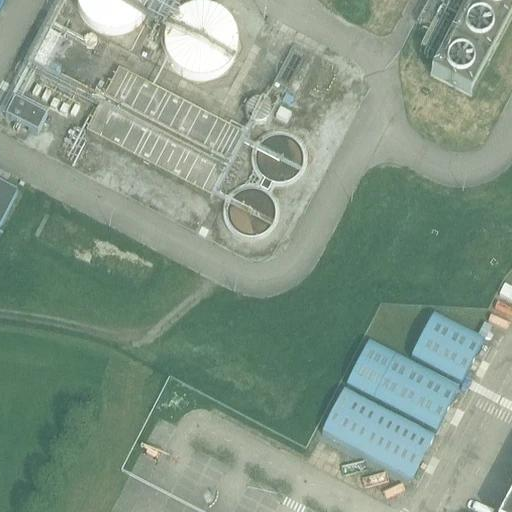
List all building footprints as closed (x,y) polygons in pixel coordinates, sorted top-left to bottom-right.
[(148,6),(149,0),(74,0),(75,4),(77,10),(80,17),(84,22),(89,27),(97,31),(103,33),(109,34),(117,34),(125,32),(131,29),(138,24),(143,19),(146,12),(148,6)] [(511,0),(428,0),(416,22),(449,40),(430,77),(471,99),(511,20),(511,0)] [(235,54),(236,48),(235,41),(234,36),(231,31),(227,25),(222,20),(218,18),(212,15),(203,14),(197,14),(191,16),(184,19),(179,22),(174,28),(171,33),(168,41),(168,48),(168,55),(171,62),(175,68),(178,72),(184,77),(190,79),(196,81),(203,82),(210,81),(215,79),(221,76),(226,71),(230,67),(233,60),(235,54)] [(242,136),(116,72),(84,136),(210,199),(242,136)] [(272,117),(274,111),(273,106),(270,102),(266,99),(262,98),(256,98),(252,101),(249,104),(247,110),(248,116),(251,120),(255,123),(259,124),(265,123),(269,121),(272,117)] [(5,118),(38,136),(47,117),(14,100),(5,118)] [(303,165),(303,161),(303,156),(302,152),(300,149),(297,145),(294,142),(289,139),(281,137),(273,138),(265,142),(260,146),(258,151),(256,155),(256,160),(257,168),(259,172),(261,176),(265,180),(268,182),(273,184),(278,185),(282,185),(287,183),(292,181),(296,178),(299,174),(301,171),(303,165)] [(0,233),(19,197),(0,186),(0,233)] [(275,219),(275,214),(275,210),(274,206),(269,198),(266,195),(263,193),(257,191),(253,190),(249,190),(243,192),(236,196),(233,198),(230,204),(228,209),(227,213),(228,218),(229,223),(233,230),(237,233),(242,236),(250,238),(254,238),(260,237),(265,234),(268,231),(271,228),(273,224),(275,219)] [(432,318),(409,362),(460,388),(483,344),(432,318)] [(368,345),(345,390),(434,436),(457,391),(368,345)] [(433,438),(343,392),(320,437),(410,483),(433,438)] [(511,511),(511,496),(503,511),(511,511)]
